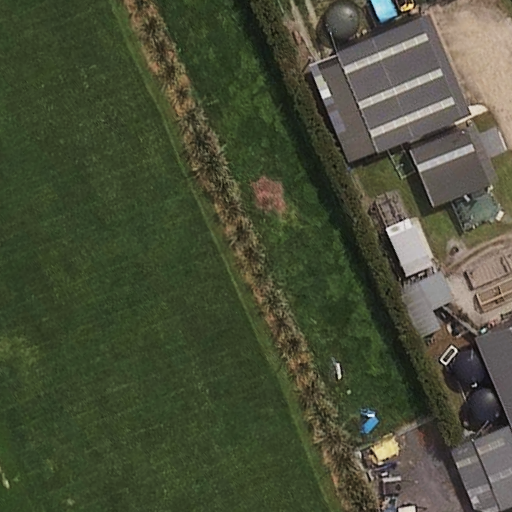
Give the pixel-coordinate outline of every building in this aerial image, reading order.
[(424,10),(338,47),(381,150),(468,113),(424,10)] [(494,180),(470,122),(412,146),(436,204),(494,180)] [(435,261),(415,214),(388,226),(408,272),(435,261)] [(440,264),(400,280),(423,336),(441,328),(433,309),(454,300),(440,264)] [(511,321),(479,335),(511,421),(511,424),(476,439),(505,510),(511,507),(511,321)]
